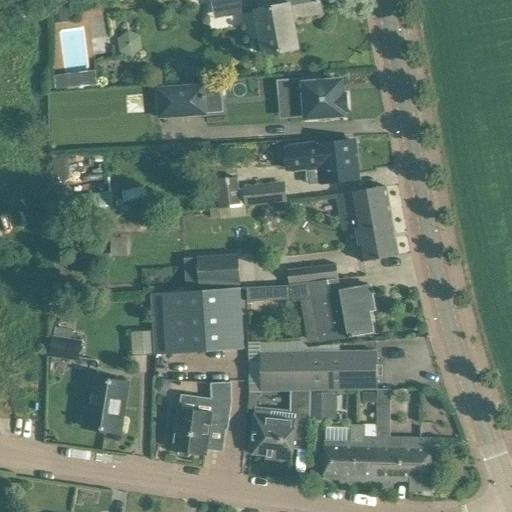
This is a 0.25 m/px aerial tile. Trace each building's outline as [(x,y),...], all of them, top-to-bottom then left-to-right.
[(211,0),(212,2),(222,0),(227,0),(231,16),(256,10),(265,54),(279,51),(299,47),(293,17),(322,12),(319,0),(288,0),(289,4),(276,6),(274,0),(211,0)] [(67,10),(53,11),(54,24),(68,22),(67,10)] [(131,54),(140,48),(139,36),(128,32),(119,39),(121,50),(131,54)] [(97,71),(56,77),(57,90),(99,84),(97,71)] [(295,106),(297,106),(307,105),(308,117),(344,114),(343,109),(348,109),(347,95),(342,96),(341,81),(320,83),(319,77),(277,80),(279,95),(286,95),(286,97),(287,99),(287,101),(289,103),(290,104),(292,105),(295,106)] [(205,101),(209,97),(222,96),(221,84),(159,89),(161,116),(206,113),(205,101)] [(304,147),(307,167),(309,184),(322,182),(322,183),(358,178),(353,141),(304,147)] [(220,142),(208,144),(208,148),(209,158),(210,162),(222,160),(221,150),(220,144),(220,142)] [(54,155),(55,226),(69,226),(69,198),(71,198),(70,154),(54,155)] [(245,188),(240,189),(239,177),(217,179),(218,181),(209,182),(211,194),(210,194),(210,195),(206,196),(207,202),(212,201),(213,209),(220,208),(220,209),(247,205),(247,204),(286,200),(284,183),(245,188)] [(386,186),(366,189),(338,194),(343,225),(356,223),(363,261),(398,255),(386,186)] [(114,190),(75,192),(76,213),(115,212),(114,190)] [(124,238),(110,238),(111,257),(124,256),(124,238)] [(198,257),(200,288),(241,285),(239,254),(198,257)] [(288,272),(290,285),(322,282),(341,279),(338,264),(288,272)] [(290,285),(292,294),(293,302),(301,300),(309,344),(374,332),(370,310),(375,309),(371,285),(336,292),(336,293),(325,295),(322,282),(290,285)] [(0,411),(28,416),(35,372),(35,290),(35,287),(11,286),(5,286),(0,286),(0,411)] [(152,293),(156,354),(244,349),(240,288),(152,293)] [(51,300),(49,300),(50,313),(51,313),(78,312),(77,299),(51,300)] [(50,353),(80,360),(84,342),(71,339),(72,330),(56,327),(50,353)] [(260,328),(251,328),(251,342),(265,341),(265,335),(260,328)] [(295,390),(295,391),(311,391),(311,389),(377,388),(377,351),(261,353),(261,343),(249,343),(249,390),(295,390)] [(128,382),(107,379),(96,378),(88,427),(120,432),(128,382)] [(169,389),(170,385),(167,381),(162,380),(158,383),(158,388),(161,392),(165,392),(169,389)] [(181,454),(189,455),(192,451),(206,453),(210,426),(229,429),(232,401),(232,382),(211,383),(212,399),(211,405),(198,403),(197,411),(180,409),(174,449),(179,450),(181,454)] [(295,396),(293,396),(293,414),(311,413),(311,393),(311,391),(295,391),(295,396)] [(311,393),(311,413),(312,420),(326,419),(325,392),(311,393)] [(254,419),(250,453),(266,455),(266,458),(292,461),(296,418),(270,415),(270,421),(254,419)] [(324,478),(376,480),(377,437),(377,426),(352,426),(352,442),(325,441),(324,478)] [(377,437),(376,480),(411,480),(410,489),(433,490),(435,439),(377,437)]
